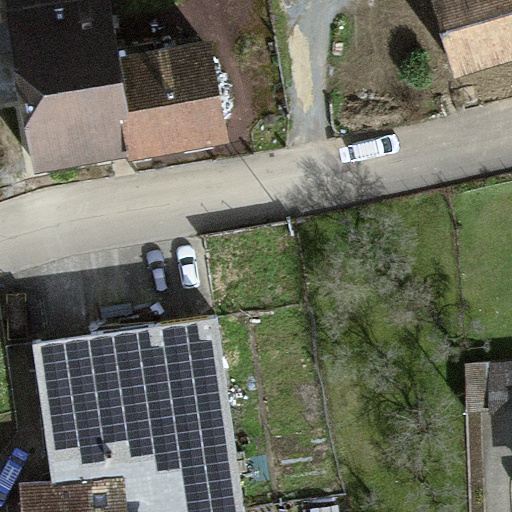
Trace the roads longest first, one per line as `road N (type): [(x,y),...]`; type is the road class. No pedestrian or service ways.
road 1 (residential): [(353,168),(0,244)]
road 2 (residential): [(353,168),(343,81),(347,0)]
road 3 (residential): [(511,132),(353,168)]
